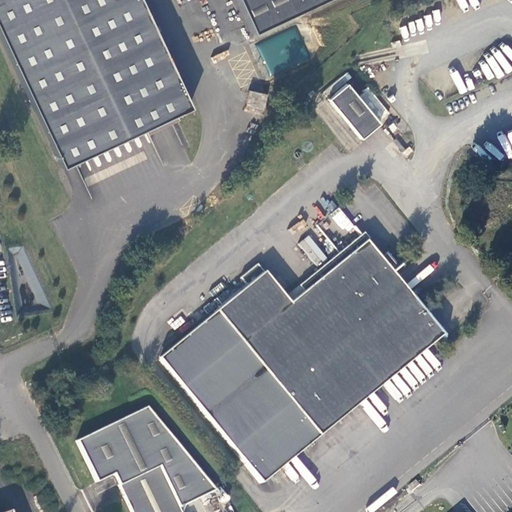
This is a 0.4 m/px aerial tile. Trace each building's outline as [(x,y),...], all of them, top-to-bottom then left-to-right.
[(136,0),(0,0),(0,42),(58,168),(187,108),(136,0)] [(237,0),(252,31),(316,0),(237,0)] [(295,31),(259,49),(272,75),(308,58),(295,31)] [(478,66),(490,79),(495,75),(499,80),(511,67),(511,51),(503,42),(478,66)] [(358,98),(344,80),(325,96),(358,136),(377,121),(358,98)] [(244,109),(263,114),(268,95),(249,90),(244,109)] [(309,235),(299,243),(317,267),(329,258),(320,246),(318,247),(309,235)] [(152,357),(254,484),(440,334),(390,272),(397,266),(395,264),(394,265),(382,251),(376,256),(362,239),(285,301),(253,262),(236,276),(243,284),(152,357)] [(179,511),(177,508),(214,491),(146,407),(76,441),(96,482),(112,474),(130,511),(179,511)]
